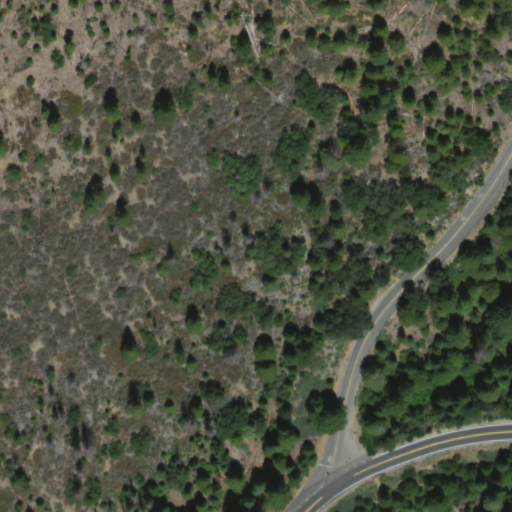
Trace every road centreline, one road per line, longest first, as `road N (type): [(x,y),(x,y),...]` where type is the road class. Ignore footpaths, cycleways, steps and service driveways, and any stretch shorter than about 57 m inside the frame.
road 1 (tertiary): [(511,152),(373,331),(345,402),(328,489)]
road 2 (secondary): [(328,489),(418,449),(511,430)]
